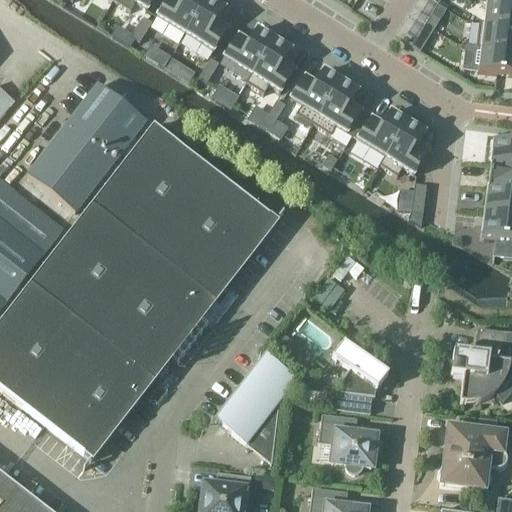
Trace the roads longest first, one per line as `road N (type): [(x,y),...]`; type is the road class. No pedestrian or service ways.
road 1 (residential): [(153,511),(161,433),(315,232)]
road 2 (residential): [(439,222),(448,109),(270,0)]
road 3 (residential): [(393,511),(422,287)]
